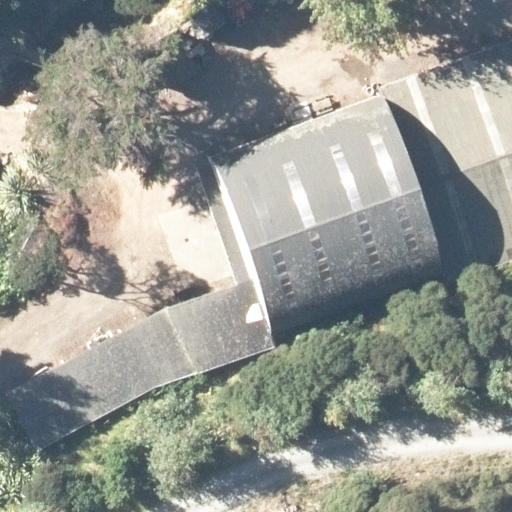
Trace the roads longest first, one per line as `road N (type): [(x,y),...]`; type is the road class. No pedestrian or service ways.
road 1 (unclassified): [(0,397),(101,302),(150,227),(125,170),(34,117),(0,116)]
road 2 (unclassified): [(212,511),(267,476),(511,466)]
